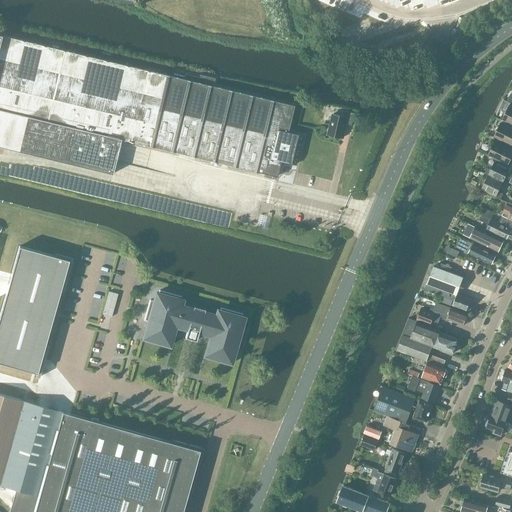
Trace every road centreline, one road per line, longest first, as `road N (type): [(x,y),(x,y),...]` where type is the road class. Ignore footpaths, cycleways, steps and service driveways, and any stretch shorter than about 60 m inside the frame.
road 1 (tertiary): [(252,511),(419,121),(452,78),(511,27)]
road 2 (residential): [(415,505),(511,287)]
road 3 (residential): [(434,511),(511,338)]
